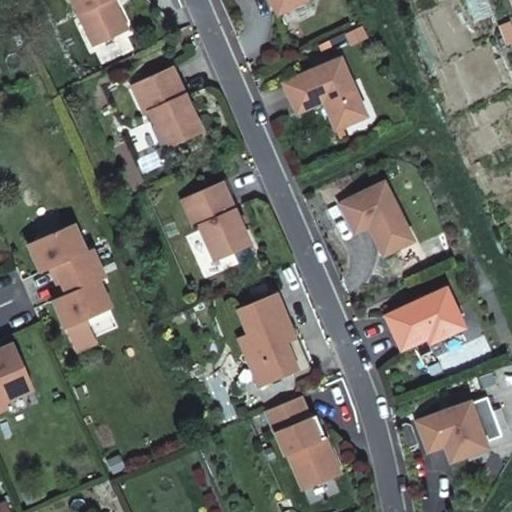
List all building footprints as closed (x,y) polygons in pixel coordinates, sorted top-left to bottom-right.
[(70,0),(93,46),(127,29),(112,0),(70,0)] [(269,0),(277,14),(305,0),(269,0)] [(339,58),(283,83),(289,98),(296,114),(322,102),(335,129),(357,119),(349,101),(356,98),(339,58)] [(171,68),(132,86),(145,114),(149,112),(166,148),(183,140),(200,132),(171,68)] [(349,101),(357,119),(365,116),(356,98),(349,101)] [(371,225),(386,254),(415,241),(404,222),(414,217),(392,178),(335,205),(352,234),(361,230),(371,225)] [(221,182),(181,199),(209,263),(249,246),(235,214),(221,182)] [(404,222),(415,241),(425,236),(414,217),(404,222)] [(54,266),(59,280),(97,264),(90,250),(84,252),(72,224),(27,244),(40,273),(54,266)] [(103,279),(97,264),(59,280),(66,294),(52,300),(65,329),(109,309),(97,282),(103,279)] [(445,288),(385,316),(393,333),(401,350),(427,338),(429,344),(463,328),(445,288)] [(259,385),(295,370),(284,342),(293,338),(284,317),(275,295),(237,310),(248,336),(238,339),(259,385)] [(305,366),(293,338),(284,342),(295,370),(305,366)] [(0,410),(7,407),(4,401),(32,389),(13,344),(0,349),(0,410)] [(303,489),(340,473),(335,462),(330,450),(321,447),(319,441),(309,419),(299,396),(265,411),(284,454),(288,453),(303,489)] [(450,462),(486,449),(469,402),(452,409),(453,411),(444,415),(443,412),(417,422),(428,452),(436,449),(444,446),(450,462)] [(315,416),(309,419),(319,441),(324,438),(315,416)]
